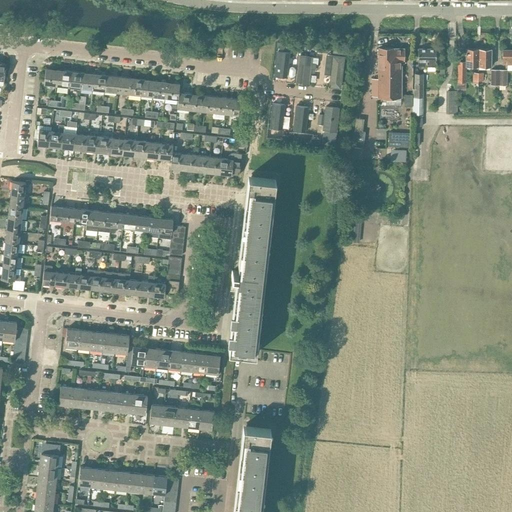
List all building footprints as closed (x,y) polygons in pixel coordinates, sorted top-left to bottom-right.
[(286,49),(310,52),(311,46),(287,43),(286,49)] [(378,59),(403,60),(403,48),(378,47),(378,59)] [(436,66),(436,48),(418,48),(418,65),(436,66)] [(478,66),(478,48),(466,48),(465,61),(457,61),(457,90),(462,90),(462,82),(466,82),(466,66),(478,66)] [(478,48),(478,66),(491,66),(491,49),(478,48)] [(511,63),(511,48),(503,49),(502,59),(503,59),(503,64),(511,63)] [(289,52),(277,51),(274,75),(286,76),(289,52)] [(296,81),(309,82),(311,69),(315,69),(316,63),(311,63),(312,57),(299,55),(296,81)] [(344,57),(333,55),(326,55),(324,73),(331,74),(330,86),(340,87),(344,57)] [(378,59),(377,98),(386,98),(386,106),(400,106),(400,98),(401,62),(403,62),(403,60),(378,59)] [(56,84),(58,69),(45,67),(43,83),(56,84)] [(56,84),(68,86),(70,70),(58,69),(56,84)] [(499,85),(499,69),(491,69),(491,85),(499,85)] [(68,86),(80,87),(82,72),(70,70),(68,86)] [(80,87),(93,88),(95,73),(82,72),(80,87)] [(93,88),(105,90),(107,74),(95,73),(93,88)] [(119,76),(107,74),(105,90),(117,91),(119,76)] [(422,126),(423,74),(415,74),(414,89),(412,89),(412,120),(416,120),(416,126),(422,126)] [(117,91),(129,93),(131,77),(119,76),(117,91)] [(129,93),(141,94),(143,79),(131,77),(129,93)] [(141,94),(154,95),(155,80),(143,79),(141,94)] [(154,95),(166,97),(167,81),(155,80),(154,95)] [(166,97),(178,98),(179,92),(180,83),(167,81),(166,97)] [(457,90),(445,90),(446,114),(457,114),(457,90)] [(178,98),(177,107),(189,109),(190,93),(179,92),(178,98)] [(190,93),(189,109),(201,110),(203,95),(190,93)] [(203,95),(201,110),(213,111),(215,96),(203,95)] [(215,96),(213,111),(225,113),(227,97),(215,96)] [(227,97),(225,113),(238,114),(240,99),(227,97)] [(282,128),(284,106),(284,104),(273,103),(270,127),(282,128)] [(305,130),(308,108),(308,107),(296,105),(293,129),(305,130)] [(323,129),(336,131),(339,108),(326,106),(325,115),(319,114),(317,123),(323,123),(323,129)] [(188,123),(187,130),(199,131),(199,125),(194,125),(194,124),(188,123)] [(57,131),(51,130),(49,146),(62,147),(64,126),(64,124),(58,124),(57,131)] [(64,126),(62,147),(74,149),(76,133),(76,127),(64,126)] [(49,146),(51,130),(38,129),(37,144),(49,146)] [(362,148),(364,131),(354,130),(352,146),(362,148)] [(88,134),(76,133),(74,149),(86,150),(88,134)] [(100,135),(88,134),(86,150),(98,151),(100,135)] [(112,137),(100,135),(98,151),(111,153),(112,137)] [(389,136),(388,146),(399,146),(399,136),(389,136)] [(125,138),(112,137),(111,153),(123,154),(125,138)] [(137,140),(125,138),(123,154),(135,155),(137,140)] [(149,141),(137,140),(135,155),(147,157),(149,141)] [(161,142),(149,141),(147,157),(159,158),(161,142)] [(159,158),(170,159),(171,159),(172,152),(171,152),(172,144),(161,142),(159,158)] [(184,153),(172,152),(171,159),(170,159),(170,167),(182,169),(184,153)] [(220,157),(219,173),(231,174),(231,173),(239,174),(241,154),(231,152),(228,156),(227,158),(220,157)] [(196,154),(184,153),(182,169),(194,170),(196,154)] [(208,156),(196,154),(194,170),(207,171),(208,156)] [(220,157),(208,156),(207,171),(219,173),(220,157)] [(254,353),(255,344),(274,179),(251,176),(245,230),(240,271),(232,270),(230,290),(238,291),(234,331),(231,351),(254,353)] [(12,180),(10,193),(24,195),(25,182),(12,180)] [(10,193),(9,205),(22,207),(24,195),(10,193)] [(9,205),(8,217),(21,219),(22,207),(9,205)] [(49,219),(61,220),(62,207),(51,206),(49,219)] [(75,208),(62,207),(61,220),(73,222),(75,208)] [(87,210),(75,208),(73,222),(85,223),(87,210)] [(99,211),(87,210),(85,223),(86,223),(85,229),(97,231),(97,224),(98,224),(99,211)] [(349,241),(355,241),(356,223),(360,224),(362,211),(351,210),(349,241)] [(111,212),(99,211),(98,224),(97,224),(97,231),(102,231),(109,232),(110,226),(111,212)] [(123,214),(111,212),(110,226),(109,232),(115,233),(115,226),(122,227),(123,214)] [(136,215),(123,214),(122,227),(134,229),(136,215)] [(148,216),(136,215),(134,229),(146,230),(148,216)] [(146,230),(159,231),(160,218),(148,216),(146,230)] [(8,217),(6,230),(20,231),(26,232),(27,221),(21,220),(21,219),(8,217)] [(171,231),(172,225),(173,219),(160,218),(159,231),(171,233),(171,231)] [(6,230),(5,242),(18,243),(20,231),(6,230)] [(5,242),(3,254),(17,255),(18,243),(5,242)] [(15,267),(17,255),(3,254),(2,266),(15,267)] [(54,284),(55,271),(51,271),(52,266),(44,265),(43,270),(42,283),(54,284)] [(15,267),(2,266),(1,278),(20,280),(20,275),(15,274),(15,267)] [(66,286),(78,287),(79,274),(80,274),(81,268),(75,268),(75,273),(67,273),(66,286)] [(78,287),(90,288),(92,270),(87,269),(87,275),(80,274),(79,274),(78,287)] [(90,288),(103,290),(105,271),(92,270),(90,288)] [(67,273),(55,271),(54,284),(66,286),(67,273)] [(103,290),(115,291),(117,272),(105,271),(103,290)] [(115,291),(127,293),(129,279),(130,274),(117,272),(115,291)] [(137,280),(129,279),(127,293),(139,294),(141,281),(142,275),(137,274),(137,280)] [(139,294),(151,295),(153,282),(154,276),(148,275),(147,282),(141,281),(139,294)] [(178,281),(169,280),(167,292),(177,293),(178,281)] [(151,295),(164,297),(165,283),(153,282),(151,295)] [(4,320),(2,339),(14,340),(14,338),(15,332),(16,327),(17,322),(4,320)] [(66,328),(64,346),(77,347),(79,329),(66,328)] [(79,329),(77,347),(89,348),(92,331),(79,329)] [(92,331),(89,348),(102,350),(104,332),(92,331)] [(104,332),(102,350),(114,351),(116,333),(104,332)] [(116,333),(114,351),(127,353),(129,335),(116,333)] [(133,345),(131,363),(143,365),(145,347),(133,345)] [(145,347),(143,365),(155,366),(157,348),(145,347)] [(157,348),(155,366),(168,367),(170,349),(157,348)] [(170,349),(168,367),(180,369),(182,351),(170,349)] [(182,351),(180,369),(193,370),(195,352),(182,351)] [(195,352),(193,370),(205,372),(207,354),(195,352)] [(207,354),(205,372),(218,373),(220,355),(207,354)] [(138,386),(139,376),(132,375),(131,380),(136,381),(136,386),(138,386)] [(139,376),(138,386),(143,387),(143,382),(146,382),(147,377),(139,376)] [(71,405),(73,387),(60,385),(58,403),(71,405)] [(71,405),(83,406),(85,388),(73,387),(71,405)] [(83,406),(96,407),(98,389),(85,388),(83,406)] [(96,407),(108,409),(110,391),(98,389),(96,407)] [(108,409),(120,410),(122,392),(110,391),(108,409)] [(120,410),(132,412),(134,394),(122,392),(120,410)] [(134,394),(132,412),(145,413),(147,395),(134,394)] [(162,423),(164,405),(151,404),(149,422),(162,423)] [(176,407),(164,405),(162,423),(174,424),(176,407)] [(174,424),(186,426),(188,408),(176,407),(174,424)] [(186,426),(199,427),(201,410),(188,408),(186,426)] [(201,410),(199,427),(211,429),(213,411),(201,410)] [(246,426),(240,477),(236,511),(262,511),(267,470),(264,469),(267,448),(269,428),(246,426)] [(46,444),(45,452),(57,454),(58,446),(46,444)] [(39,465),(57,467),(58,454),(40,452),(39,465)] [(56,479),(57,467),(39,465),(38,477),(56,479)] [(90,485),(92,467),(79,466),(77,484),(90,485)] [(90,485),(103,487),(105,469),(92,467),(90,485)] [(103,487),(115,488),(117,470),(105,469),(103,487)] [(115,488),(127,490),(129,472),(117,470),(115,488)] [(127,490),(139,491),(142,473),(129,472),(127,490)] [(139,491),(152,492),(154,474),(142,473),(139,491)] [(152,492),(164,494),(165,494),(165,489),(166,483),(167,477),(167,476),(154,474),(152,492)] [(38,477),(36,490),(54,492),(56,479),(38,477)] [(36,490),(35,502),(53,504),(54,492),(36,490)] [(35,502),(33,511),(51,511),(53,504),(35,502)]
